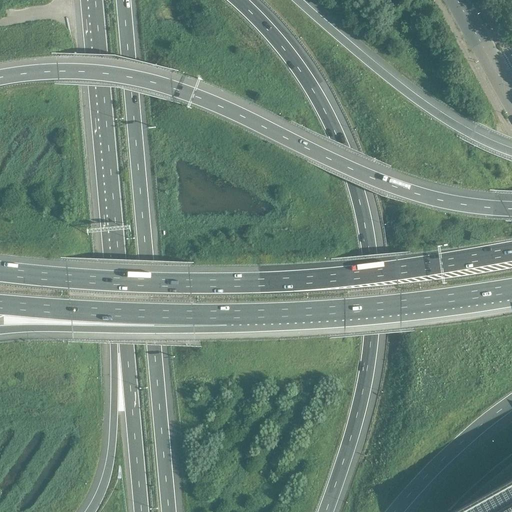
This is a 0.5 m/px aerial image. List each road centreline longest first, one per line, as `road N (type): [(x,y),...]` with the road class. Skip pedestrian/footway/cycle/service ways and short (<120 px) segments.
road 1 (motorway): [(325,511),(370,344),(372,239),(330,112),(285,46),(240,0)]
road 2 (motorway): [(511,209),(382,183),(171,87),(85,73),(0,78)]
road 3 (motorway): [(168,511),(123,0)]
road 4 (motorway): [(511,257),(344,278),(189,283),(0,271)]
road 5 (motorway): [(95,0),(122,304)]
road 6 (motorway): [(225,316),(400,305),(511,288)]
road 7 (motorway): [(511,155),(422,104),(296,0)]
road 8 (motorway): [(0,332),(194,330),(225,316)]
road 9 (motorway): [(0,303),(225,316)]
road 10 (motorway): [(122,304),(111,450),(88,511)]
road 11 (motorway): [(122,304),(141,511)]
road 12 (motorway): [(395,511),(511,402)]
